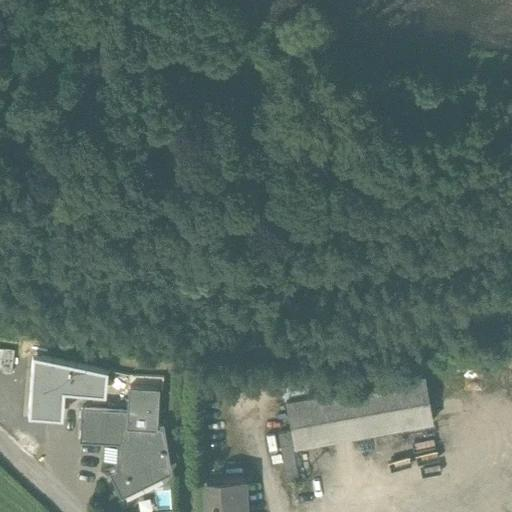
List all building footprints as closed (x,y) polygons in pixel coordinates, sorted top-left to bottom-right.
[(107,371),(32,356),(27,417),(62,419),(63,393),(104,396),(107,371)] [(163,378),(131,377),(131,389),(155,391),(155,392),(163,392),(163,378)] [(362,380),(279,385),(292,450),(431,425),(423,378),(363,389),(362,380)] [(155,391),(131,389),(128,413),(81,413),(81,426),(82,426),(82,443),(102,444),(102,439),(121,440),(120,466),(123,472),(115,476),(114,482),(120,493),(124,493),(166,471),(163,456),(165,456),(161,428),(154,428),(155,392),(155,391)] [(244,511),(244,480),(205,481),(206,511),(244,511)]
